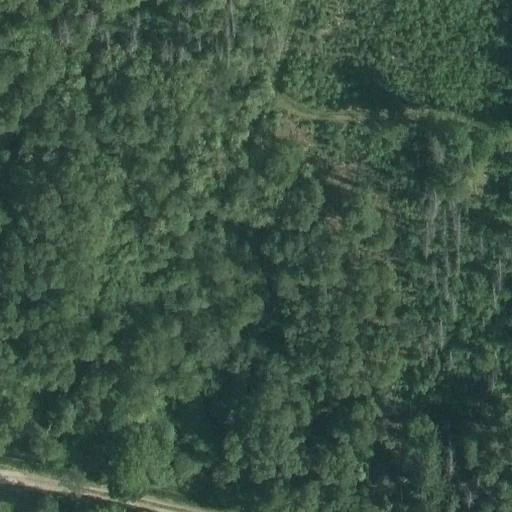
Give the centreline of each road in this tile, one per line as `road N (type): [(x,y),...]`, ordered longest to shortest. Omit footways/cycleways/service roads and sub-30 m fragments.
road 1 (track): [(300,0),(280,85),(291,98),(511,113)]
road 2 (track): [(204,511),(0,469)]
